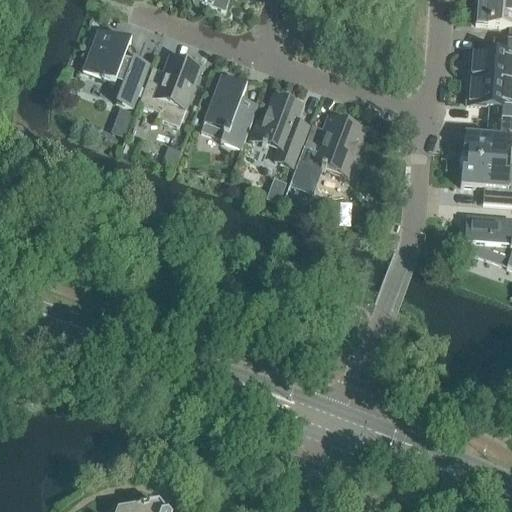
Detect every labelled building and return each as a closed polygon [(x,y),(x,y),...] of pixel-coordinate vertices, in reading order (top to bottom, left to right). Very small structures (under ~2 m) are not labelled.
[(182,0),(192,4),(191,8),(194,11),(197,13),(201,11),(204,8),(224,16),(229,0),(182,0)] [(511,6),(474,3),(473,4),(476,4),(474,29),(509,32),(508,46),(511,46),(511,6)] [(97,34),(81,76),(114,88),(113,91),(113,93),(114,95),(115,96),(116,97),(118,98),(115,107),(131,114),(148,69),(132,63),(130,68),(122,65),(129,47),(97,34)] [(469,57),(467,83),(511,86),(511,46),(494,45),(492,59),(469,57)] [(146,86),(137,110),(159,118),(156,124),(178,132),(200,73),(169,61),(163,77),(158,90),(146,86)] [(243,97),(245,91),(221,81),(200,136),(220,144),(219,147),(240,155),(257,110),(240,104),(243,97)] [(511,86),(467,83),(465,109),(489,111),(488,124),(511,126),(511,86)] [(294,127),(300,111),(273,101),(262,129),(257,127),(250,144),(278,154),(274,165),(291,172),(307,132),(294,127)] [(351,164),(362,135),(329,122),(324,135),(311,130),(302,153),(315,158),(312,167),(345,180),(346,176),(349,177),(353,165),(351,164)] [(463,139),(461,165),(509,168),(510,157),(511,157),(511,126),(488,125),(487,141),(463,139)] [(172,175),(180,156),(168,152),(161,171),(172,175)] [(483,193),(481,208),(511,210),(511,180),(508,179),(509,168),(461,165),(459,191),(483,193)] [(284,187),(272,183),(264,203),(276,208),(284,187)] [(471,254),(469,258),(506,271),(505,273),(511,275),(511,225),(465,222),(462,254),(471,254)]
